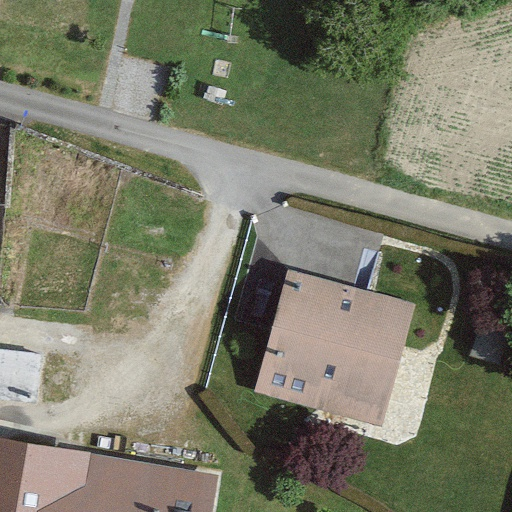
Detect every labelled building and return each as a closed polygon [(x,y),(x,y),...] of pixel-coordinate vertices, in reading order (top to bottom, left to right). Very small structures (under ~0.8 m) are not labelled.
[(0,274),(9,203),(0,201),(0,274)] [(271,392),(397,424),(430,296),(304,264),(271,392)] [(478,356),(511,366),(511,361),(511,330),(488,323),(478,356)] [(0,504),(0,511),(124,511),(132,462),(133,451),(8,436),(0,504)] [(124,511),(228,511),(234,475),(132,462),(124,511)]
